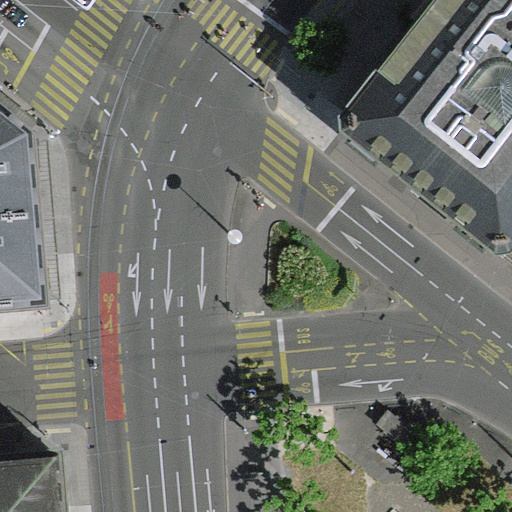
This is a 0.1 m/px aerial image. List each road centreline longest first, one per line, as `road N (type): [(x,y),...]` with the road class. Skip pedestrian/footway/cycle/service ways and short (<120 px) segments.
road 1 (secondary): [(511,359),(274,160),(189,110)]
road 2 (secondary): [(511,376),(435,356),(154,370)]
road 3 (secondary): [(189,110),(154,237),(154,370)]
road 4 (secondary): [(25,0),(189,110)]
road 5 (secondary): [(154,370),(0,384)]
road 6 (secondary): [(154,370),(168,511)]
road 7 (secondary): [(256,0),(189,110)]
